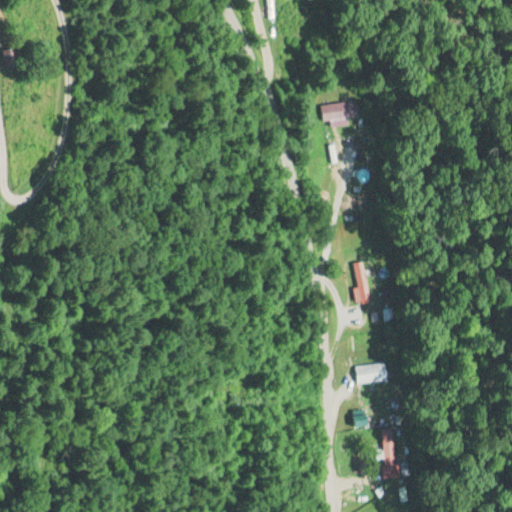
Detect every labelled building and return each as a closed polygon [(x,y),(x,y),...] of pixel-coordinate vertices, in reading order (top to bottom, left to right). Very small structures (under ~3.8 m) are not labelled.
[(3,66),(14,65),(13,48),(2,49),(3,66)] [(319,103),(320,120),(355,117),(354,101),(319,103)] [(347,235),(348,251),(364,250),(363,234),(347,235)] [(367,274),(358,274),(358,312),(367,312),(367,274)] [(354,364),(354,382),(383,382),(383,364),(354,364)] [(346,467),(354,467),(354,430),(346,430),(346,467)]
